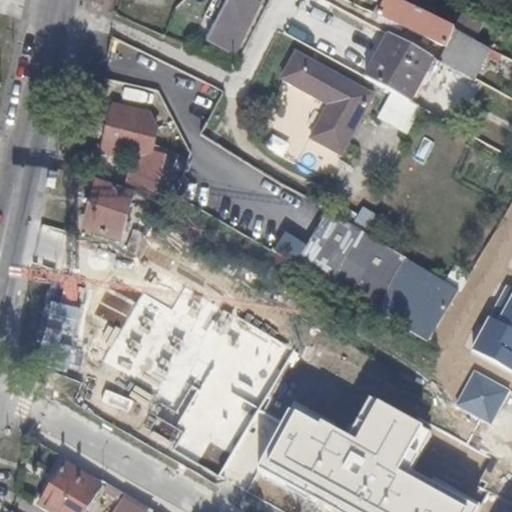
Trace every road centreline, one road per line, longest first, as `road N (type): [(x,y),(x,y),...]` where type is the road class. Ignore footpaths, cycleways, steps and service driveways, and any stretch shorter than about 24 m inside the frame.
road 1 (residential): [(221,511),(0,393)]
road 2 (secondary): [(54,0),(0,237)]
